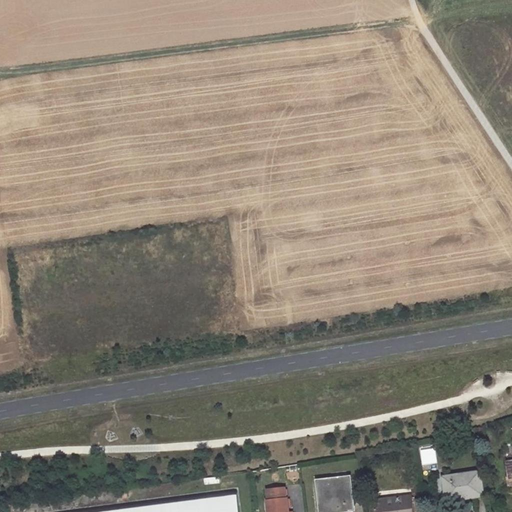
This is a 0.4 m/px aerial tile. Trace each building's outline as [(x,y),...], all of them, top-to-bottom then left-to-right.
[(447,499),(470,495),(470,498),(484,496),(481,472),(444,477),(447,499)] [(319,482),(322,507),(329,506),(329,511),(348,511),(349,511),(353,510),(349,478),(319,482)] [(289,511),(288,498),(286,498),(285,489),(268,490),(269,501),(267,501),(268,511),(289,511)] [(240,511),(238,491),(67,511),(240,511)] [(375,501),(375,511),(424,511),(423,503),(413,504),(412,497),(375,501)]
